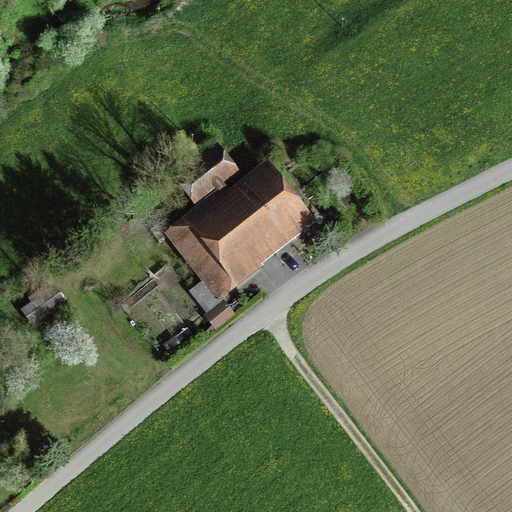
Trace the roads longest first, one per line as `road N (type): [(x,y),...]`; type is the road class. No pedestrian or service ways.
road 1 (residential): [(511,170),(376,238),(293,291),(24,511)]
road 2 (track): [(410,511),(266,310)]
